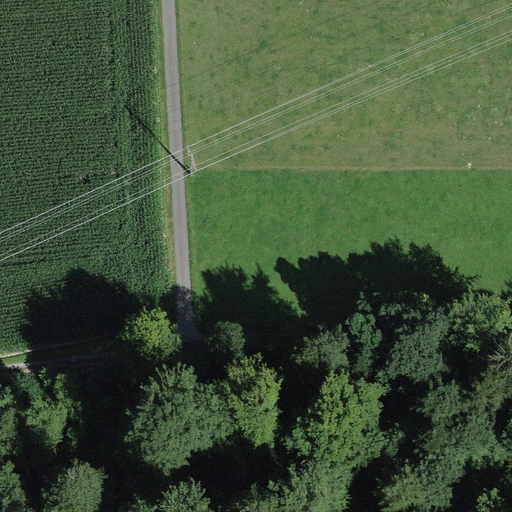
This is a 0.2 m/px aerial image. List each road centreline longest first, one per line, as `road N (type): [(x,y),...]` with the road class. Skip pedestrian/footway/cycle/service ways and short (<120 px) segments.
road 1 (track): [(0,368),(188,345),(511,364)]
road 2 (track): [(166,0),(188,345)]
